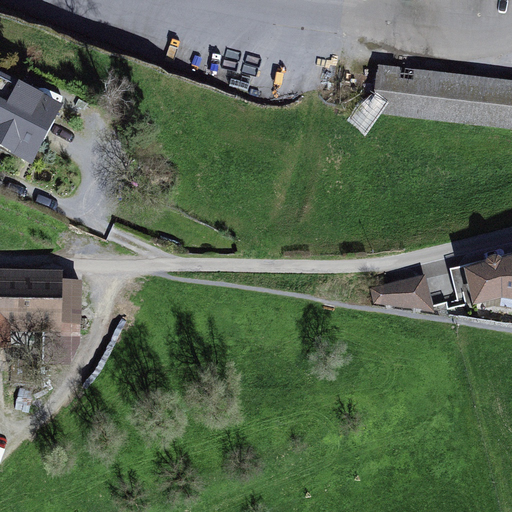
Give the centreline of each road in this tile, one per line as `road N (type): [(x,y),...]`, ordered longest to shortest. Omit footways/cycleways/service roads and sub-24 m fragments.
road 1 (track): [(511,233),(351,265),(135,272)]
road 2 (track): [(135,272),(0,264)]
